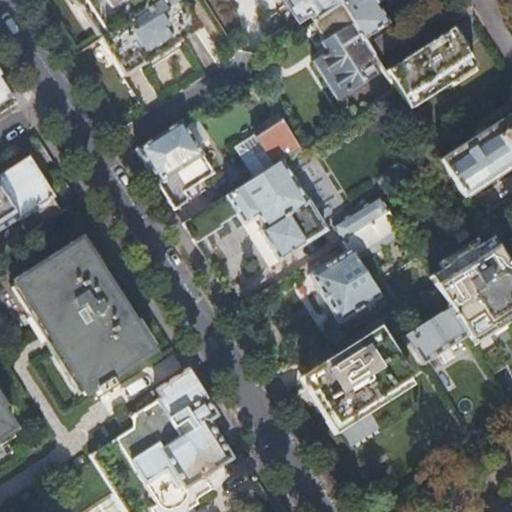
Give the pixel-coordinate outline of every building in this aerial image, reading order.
[(81,0),(85,5),(105,37),(161,0),(81,0)] [(161,0),(105,37),(98,41),(112,63),(122,79),(197,31),(176,0),(161,0)] [(284,0),(287,4),(300,22),(311,15),(316,21),(341,5),(337,0),(284,0)] [(337,0),(341,5),(376,60),(398,46),(386,28),(389,25),(372,0),(337,0)] [(381,68),(376,60),(341,5),(316,21),(314,22),(327,43),(323,46),(329,54),(315,63),(340,99),(375,76),(374,73),(381,68)] [(452,33),(463,51),(470,46),(463,36),(458,28),(452,33)] [(452,33),(385,74),(395,89),(410,112),(451,86),(453,90),(476,75),(474,71),(476,70),(463,51),(452,33)] [(0,104),(13,96),(0,75),(0,104)] [(511,114),(441,161),(466,199),(510,170),(511,172),(511,114)] [(281,162),(301,150),(279,115),(254,131),(257,135),(237,148),(257,178),(276,166),(281,162)] [(152,176),(175,212),(187,203),(190,198),(187,193),(215,175),(182,122),(137,151),(152,176)] [(0,188),(20,219),(29,233),(63,211),(42,180),(29,159),(16,167),(0,176),(0,188)] [(306,202),(281,162),(276,166),(257,178),(184,225),(197,246),(223,228),(222,225),(238,215),(245,225),(258,216),(263,223),(266,229),(261,232),(280,261),(327,230),(308,201),(306,202)] [(0,231),(20,219),(0,188),(0,231)] [(389,212),(390,212),(380,198),(335,227),(344,241),(389,212)] [(402,234),(389,212),(344,241),(350,250),(358,263),(402,234)] [(511,310),(511,271),(490,236),(477,244),(446,264),(428,275),(449,308),(467,336),(468,338),(489,325),(511,310)] [(446,264),(477,244),(473,239),(442,258),(446,264)] [(80,240),(13,283),(85,397),(95,391),(99,397),(114,388),(110,381),(153,354),(141,335),(96,265),(80,240)] [(380,297),(358,263),(350,250),(310,276),(323,298),(340,323),(380,297)] [(467,336),(449,308),(405,336),(423,365),(444,350),(467,336)] [(378,330),(304,378),(322,406),(337,428),(374,404),(411,380),(378,330)] [(10,344),(5,336),(0,339),(0,341),(4,348),(10,344)] [(479,356),(492,375),(499,371),(508,366),(495,346),(479,356)] [(117,440),(132,463),(159,505),(166,510),(170,511),(176,510),(181,508),(188,499),(188,494),(187,488),(232,459),(209,421),(216,416),(205,399),(188,371),(158,390),(162,396),(163,399),(158,402),(134,418),(132,430),(117,440)] [(0,441),(16,431),(0,407),(0,441)] [(480,454),(492,446),(479,427),(467,434),(480,454)]
